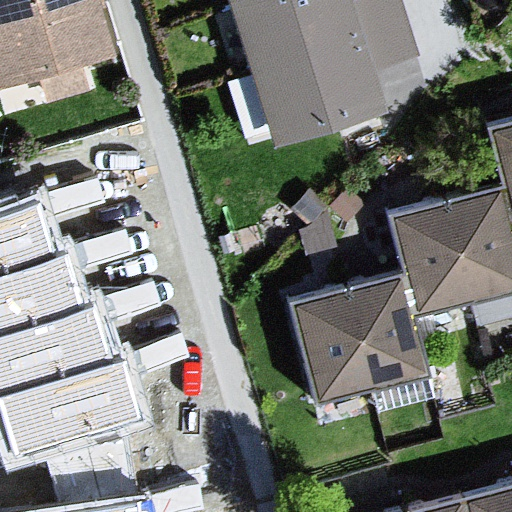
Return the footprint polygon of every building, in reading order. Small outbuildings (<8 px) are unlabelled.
[(97,0),(0,0),(0,78),(38,67),(47,98),(91,85),(83,60),(113,51),(97,0)] [(344,0),(228,0),(270,133),(376,101),(344,0)] [(511,108),(484,115),(498,176),(509,220),(511,218),(511,108)] [(401,264),(410,300),(511,276),(511,233),(509,220),(498,176),(386,202),(401,264)] [(40,200),(0,211),(0,281),(59,263),(40,200)] [(59,263),(0,281),(0,350),(88,323),(69,260),(59,263)] [(425,366),(410,300),(401,264),(289,291),(313,393),(425,366)] [(88,323),(0,350),(0,413),(115,377),(97,320),(88,323)] [(115,377),(0,413),(0,459),(5,474),(140,431),(122,374),(115,377)] [(511,511),(511,476),(460,489),(466,511),(511,511)] [(466,511),(460,489),(371,511),(466,511)] [(149,511),(147,498),(36,511),(149,511)]
